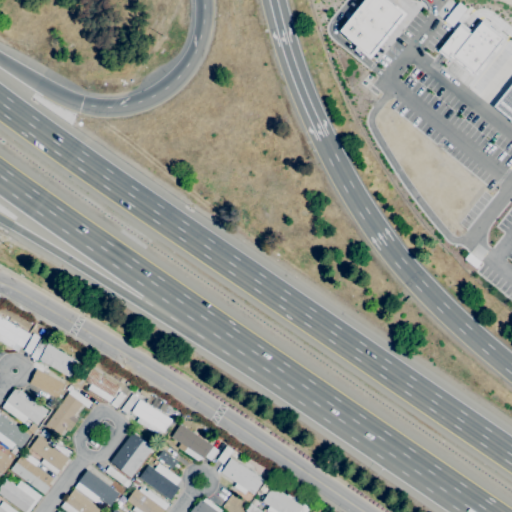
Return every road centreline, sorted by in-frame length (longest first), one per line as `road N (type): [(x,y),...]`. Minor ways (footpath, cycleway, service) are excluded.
road 1 (motorway): [(511,456),(0,102)]
road 2 (tertiary): [(0,283),(361,511)]
road 3 (motorway): [(199,316),(487,511)]
road 4 (motorway): [(511,367),(395,259),(323,138)]
road 5 (motorway): [(0,178),(199,316)]
road 6 (motorway): [(0,220),(148,306),(199,316)]
road 7 (motorway): [(201,0),(199,36),(175,78),(134,102),(81,104)]
road 8 (motorway): [(323,138),(269,0)]
